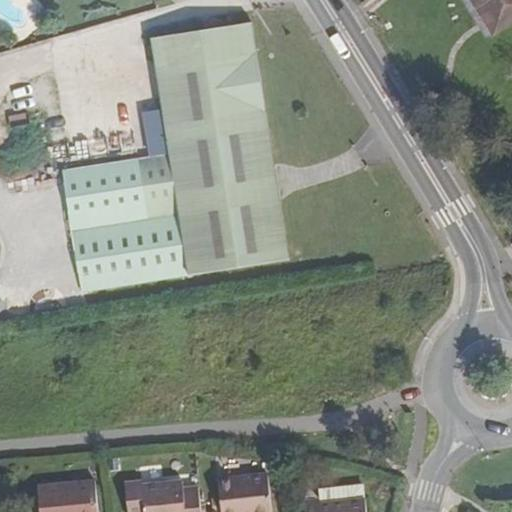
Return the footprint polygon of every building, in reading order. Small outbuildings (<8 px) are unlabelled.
[(511,20),(511,0),(472,0),(492,32),(511,20)] [(255,15),(156,32),(197,268),(296,252),(255,15)] [(194,269),(174,148),(69,166),(89,287),(194,269)] [(272,511),(269,475),(220,480),(222,511),(272,511)] [(101,511),(98,482),(41,488),(43,511),(101,511)] [(202,511),(200,488),(184,489),(184,483),(145,486),(147,511),(202,511)] [(369,511),(369,501),(322,506),(321,503),(305,505),(305,511),(369,511)]
